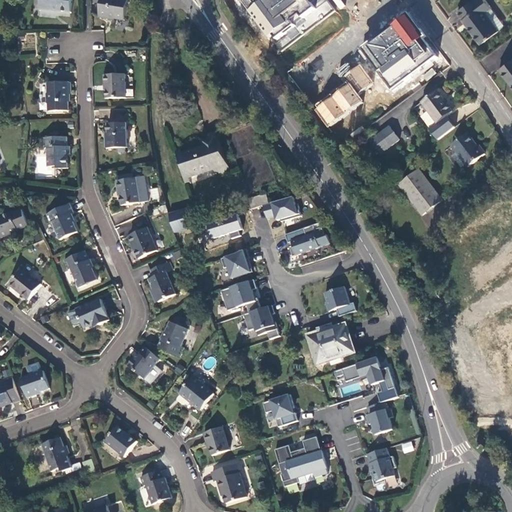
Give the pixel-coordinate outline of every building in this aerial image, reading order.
[(68,14),(69,0),(39,0),(38,12),(68,14)] [(127,4),(108,0),(101,0),(97,21),(107,23),(108,22),(123,25),(127,4)] [(239,0),(279,53),(336,11),(327,0),(239,0)] [(341,0),(331,0),(339,10),(345,5),(341,0)] [(459,17),(465,26),(484,13),(482,10),(487,5),(483,0),(464,0),(455,7),(460,15),(459,17)] [(486,17),(484,13),(465,26),(477,42),(494,30),(492,27),(500,21),(494,11),(486,17)] [(358,48),(393,91),(440,58),(407,14),(358,48)] [(511,56),(496,68),(511,89),(511,56)] [(373,83),(360,66),(342,77),(347,84),(313,108),(328,129),(362,101),(358,96),(373,83)] [(124,79),(103,79),(104,89),(105,89),(105,103),(126,102),(124,79)] [(68,96),(67,85),(46,85),(46,96),(45,97),(44,104),(46,104),(47,114),(65,114),(65,96),(68,96)] [(435,140),(449,130),(441,120),(451,112),(435,92),(420,104),(434,124),(427,130),(435,140)] [(95,116),(109,117),(110,110),(96,109),(95,116)] [(127,150),(125,127),(107,127),(106,142),(105,142),(105,152),(127,150)] [(389,129),(372,142),(380,153),(398,141),(389,129)] [(216,133),(206,135),(207,140),(174,150),(183,183),(189,181),(188,177),(212,171),(214,176),(227,172),(216,133)] [(464,135),(448,146),(464,168),(480,155),(475,148),(474,149),(464,135)] [(65,173),(63,141),(40,141),(40,152),(43,153),(44,171),(53,172),(53,173),(65,173)] [(437,201),(414,171),(395,186),(417,216),(437,201)] [(118,185),(115,186),(117,196),(119,196),(122,210),(148,206),(144,181),(132,182),(132,178),(117,181),(118,185)] [(270,202),(275,221),(299,214),(294,195),(270,202)] [(264,197),(246,203),(249,213),(256,211),(267,207),(264,197)] [(511,228),(511,218),(500,202),(461,231),(478,253),(511,228)] [(69,206),(44,217),(48,227),(50,226),(57,243),(75,235),(68,218),(73,216),(69,206)] [(168,216),(174,235),(197,228),(192,209),(168,216)] [(0,240),(28,229),(21,211),(0,218),(0,240)] [(256,211),(249,213),(251,220),(258,217),(256,211)] [(239,214),(203,220),(206,237),(242,232),(239,214)] [(314,230),(285,240),(288,249),(292,247),(293,251),(290,253),(293,262),(330,249),(327,241),(325,241),(322,233),(315,235),(314,230)] [(147,232),(127,240),(137,262),(156,254),(147,232)] [(84,254),(64,263),(68,273),(71,272),(78,290),(87,286),(87,283),(95,280),(84,254)] [(251,264),(247,254),(222,264),(225,274),(229,272),(233,284),(254,277),(251,269),(249,269),(248,265),(251,264)] [(169,276),(166,268),(149,275),(153,283),(148,285),(157,308),(174,301),(165,277),(169,276)] [(40,288),(22,272),(9,288),(28,303),(40,288)] [(257,305),(254,296),(258,295),(255,286),(223,297),(229,317),(239,313),(238,310),(247,307),(250,316),(262,312),(259,304),(257,305)] [(329,318),(337,315),(340,314),(343,321),(357,317),(354,309),(351,310),(345,293),(325,299),(328,308),(326,308),(329,318)] [(100,303),(76,314),(82,326),(85,332),(98,326),(99,329),(110,324),(100,303)] [(270,342),(280,339),(276,327),(275,327),(272,320),(275,319),(273,311),(262,315),(250,318),(244,320),(249,336),(256,334),(258,341),(268,338),(270,342)] [(499,328),(478,334),(488,373),(494,371),(503,405),(511,403),(511,311),(496,316),(499,328)] [(76,314),(68,317),(73,328),(76,329),(82,326),(76,314)] [(157,352),(180,362),(183,353),(181,353),(191,328),(188,325),(179,320),(176,321),(173,327),(169,326),(162,343),(160,343),(157,352)] [(321,367),(323,373),(356,362),(355,354),(346,328),(320,336),(319,334),(308,338),(317,367),(321,367)] [(145,382),(159,362),(146,351),(138,360),(134,361),(128,369),(145,382)] [(377,362),(334,376),(336,382),(343,379),(344,383),(346,386),(368,379),(371,390),(381,387),(385,385),(388,394),(383,396),(377,398),(380,407),(383,406),(398,401),(389,372),(381,374),(377,362)] [(30,379),(42,375),(39,366),(27,371),(30,379)] [(30,379),(22,382),(28,401),(36,397),(36,396),(50,391),(44,374),(42,375),(30,379)] [(5,409),(20,403),(12,380),(4,383),(6,388),(0,390),(0,409),(5,408),(5,409)] [(212,398),(192,381),(179,398),(199,415),(212,398)] [(278,431),(297,425),(295,417),(292,417),(290,412),(293,411),(289,398),(262,407),(265,417),(273,414),(278,431)] [(380,407),(366,411),(369,419),(365,420),(368,429),(371,428),(375,439),(392,434),(388,422),(391,421),(389,413),(385,414),(383,406),(380,407)] [(136,443),(118,429),(106,446),(124,460),(136,443)] [(226,452),(219,431),(201,436),(203,444),(205,444),(210,458),(226,452)] [(326,472),(327,472),(321,454),(320,454),(316,440),(302,445),(304,452),(290,456),(288,449),(274,453),(281,477),(280,477),(284,490),(299,486),(297,481),(313,476),(314,481),(327,477),(326,472)] [(60,441),(38,449),(42,459),(46,458),(51,476),(61,473),(62,475),(71,472),(60,441)] [(401,444),(404,453),(414,450),(411,441),(401,444)] [(388,461),(386,452),(366,458),(373,478),(371,479),(373,488),(384,485),(384,482),(394,479),(392,472),(395,471),(392,460),(388,461)] [(96,476),(90,462),(82,466),(87,479),(96,476)] [(239,467),(211,476),(214,486),(218,485),(226,507),(245,501),(238,478),(243,477),(239,467)] [(159,475),(141,480),(143,488),(146,488),(152,506),(170,499),(163,481),(161,482),(159,475)]
